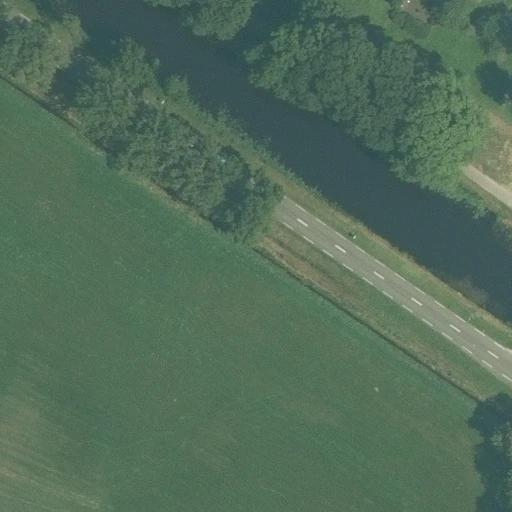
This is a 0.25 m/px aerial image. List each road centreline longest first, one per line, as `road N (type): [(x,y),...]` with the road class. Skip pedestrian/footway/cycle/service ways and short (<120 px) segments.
road 1 (secondary): [(511,371),(0,18)]
road 2 (unclassified): [(511,201),(221,0)]
road 3 (unknown): [(0,64),(125,153)]
